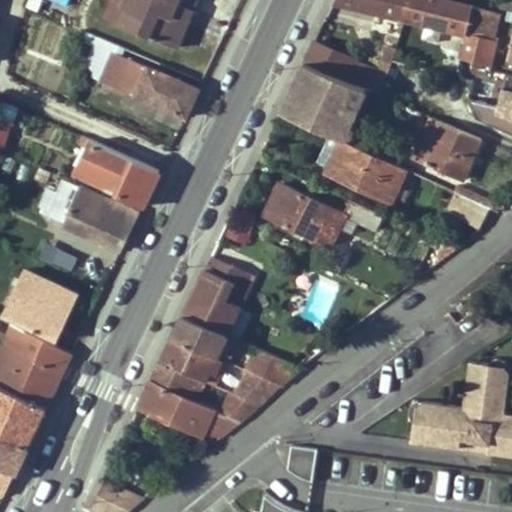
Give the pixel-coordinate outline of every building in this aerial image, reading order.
[(111,0),(104,17),(119,23),(128,0),(111,0)] [(128,0),(119,23),(175,47),(194,0),(128,0)] [(335,0),(335,2),(406,18),(467,32),(469,24),(494,30),(499,11),(454,0),(335,0)] [(95,36),(83,66),(101,73),(114,44),(95,36)] [(316,41),(306,62),(347,80),(355,61),(326,48),(327,46),(316,41)] [(491,65),(495,51),(464,42),(460,55),(491,65)] [(185,118),(199,88),(113,51),(100,81),(185,118)] [(347,80),(306,62),(283,111),(334,134),(343,138),(351,142),(365,115),(347,107),(357,84),(347,80)] [(398,93),(374,82),(371,90),(395,101),(398,93)] [(511,85),(494,84),(493,99),(472,97),(470,124),(511,126),(511,85)] [(417,105),(410,102),(408,106),(415,110),(417,105)] [(0,115),(0,147),(2,148),(14,122),(0,115)] [(414,156),(466,178),(484,140),(469,134),(432,117),(414,156)] [(326,152),(335,156),(343,138),(334,134),(326,152)] [(145,204),(160,170),(79,135),(76,143),(88,149),(77,173),(145,204)] [(343,138),(335,156),(328,171),(393,200),(407,168),(351,142),(343,138)] [(281,183),(267,213),(333,245),(347,214),(345,213),(281,183)] [(469,196),(482,202),(484,196),(461,186),(459,192),(469,196)] [(122,251),(140,213),(81,187),(63,225),(122,251)] [(448,213),(459,218),(469,196),(459,192),(448,213)] [(469,196),(459,218),(481,228),(491,207),(482,202),(469,196)] [(497,209),(500,204),(484,196),(482,202),(491,207),(497,209)] [(385,213),(352,198),(345,213),(347,214),(377,228),(385,213)] [(246,243),(257,215),(235,206),(224,234),(246,243)] [(461,238),(451,233),(447,242),(457,247),(461,238)] [(59,246),(53,259),(71,267),(77,254),(59,246)] [(213,255),(186,313),(230,334),(256,275),(213,255)] [(2,314),(51,336),(73,291),(24,268),(2,314)] [(51,336),(57,339),(78,294),(73,291),(51,336)] [(186,313),(175,336),(226,359),(231,361),(241,339),(230,334),(186,313)] [(0,384),(47,408),(73,353),(12,324),(0,355),(0,384)] [(219,373),(226,359),(175,336),(164,359),(208,380),(212,371),(219,373)] [(303,367),(259,347),(248,369),(250,370),(283,385),(303,367)] [(198,401),(208,380),(164,359),(154,381),(198,401)] [(495,450),(511,452),(511,411),(505,411),(510,370),(489,367),(490,361),(471,359),(465,405),(424,400),(421,421),(415,420),(412,439),(475,447),(479,418),(499,421),(495,450)] [(511,364),(490,361),(489,367),(510,370),(511,364)] [(250,370),(236,393),(262,404),(283,385),(250,370)] [(223,412),(198,401),(154,381),(141,407),(204,436),(209,427),(215,430),(223,412)] [(0,437),(29,446),(47,408),(0,387),(0,437)] [(236,393),(232,391),(223,412),(243,421),(262,404),(236,393)] [(424,400),(418,399),(415,420),(421,421),(424,400)] [(479,418),(475,447),(495,450),(499,421),(479,418)] [(0,437),(0,493),(5,495),(16,472),(29,446),(0,437)] [(317,450),(291,447),(287,470),(298,478),(303,480),(307,481),(311,483),(317,450)] [(122,477),(127,465),(118,461),(113,473),(122,477)] [(95,511),(129,511),(146,499),(106,480),(92,511),(95,511)] [(257,511),(254,511),(287,511),(281,509),(275,505),(270,502),(264,497),(261,511),(257,511)]
